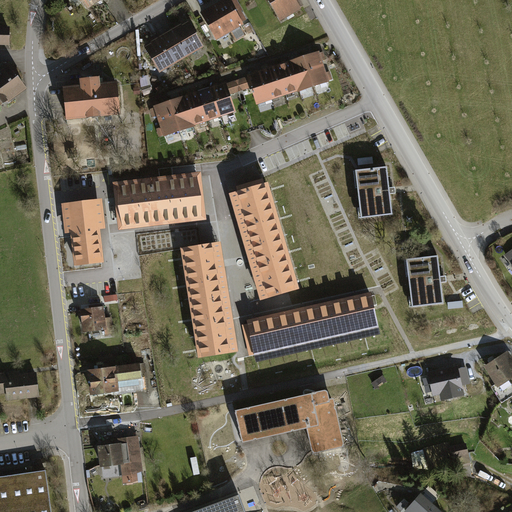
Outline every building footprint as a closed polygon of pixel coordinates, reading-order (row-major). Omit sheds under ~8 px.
[(228,0),(228,1),(227,0),(215,7),(229,31),(241,24),(241,23),(246,20),(241,10),(243,9),(237,0),(228,0)] [(268,0),(280,19),(300,8),(295,0),(268,0)] [(229,31),(215,7),(203,14),(217,38),(229,31)] [(202,47),(188,23),(167,35),(181,59),(202,47)] [(0,45),(10,46),(11,28),(0,27),(0,45)] [(181,59),(167,35),(146,47),(160,71),(181,59)] [(318,53),(304,58),(313,86),(327,81),(332,79),(329,72),(325,74),(321,61),(325,60),(323,52),(318,54),(318,53)] [(304,58),(290,63),(299,89),(299,90),(313,86),(304,58)] [(290,63),(277,67),(285,94),(299,89),(290,63)] [(0,112),(28,91),(10,66),(0,73),(0,112)] [(277,67),(263,72),(272,98),(285,94),(277,67)] [(272,98),(263,72),(249,76),(249,77),(252,87),(258,103),(272,98)] [(249,77),(225,85),(229,95),(252,87),(249,77)] [(123,117),(120,83),(104,85),(103,78),(82,80),(82,87),(64,88),(68,123),(123,117)] [(225,84),(211,89),(220,115),(234,111),(229,95),(225,85),(225,84)] [(211,89),(197,93),(206,120),(220,115),(211,89)] [(206,120),(197,93),(184,98),(193,125),(206,120)] [(193,125),(184,98),(170,102),(179,130),(193,126),(193,125)] [(179,130),(170,102),(156,107),(156,108),(152,109),(153,117),(159,115),(163,127),(157,129),(161,136),(165,134),(165,135),(179,130)] [(387,167),(359,171),(361,187),(357,188),(359,209),(363,208),(364,218),(392,215),(390,194),(396,193),(395,187),(389,188),(387,167)] [(197,177),(118,186),(122,223),(201,215),(197,177)] [(294,289),(263,184),(237,192),(268,297),(294,289)] [(107,231),(104,201),(63,205),(66,235),(72,235),(76,269),(106,265),(102,232),(107,231)] [(229,352),(212,244),(185,248),(202,357),(229,352)] [(438,256),(410,259),(412,276),(408,276),(411,297),(414,296),(416,307),(443,303),(441,283),(447,282),(446,275),(441,276),(438,256)] [(372,296),(358,299),(365,331),(379,328),(372,296)] [(358,299),(344,302),(351,334),(365,331),(358,299)] [(344,302),(331,305),(338,337),(351,334),(344,302)] [(104,305),(79,308),(82,331),(104,328),(105,333),(113,333),(112,317),(105,317),(104,305)] [(331,305),(317,308),(324,340),(338,337),(331,305)] [(317,308),(304,311),(311,343),(324,340),(317,308)] [(304,311),(290,314),(297,346),(311,343),(304,311)] [(290,314),(277,317),(284,349),(297,346),(290,314)] [(277,317),(263,320),(270,352),(284,349),(277,317)] [(263,320),(248,324),(256,355),(270,352),(263,320)] [(511,366),(505,355),(487,367),(498,384),(493,387),(502,401),(511,394),(511,387),(507,379),(511,375),(511,366)] [(140,363),(139,362),(86,369),(89,394),(116,391),(116,392),(149,388),(146,363),(140,363)] [(439,372),(430,374),(434,394),(442,392),(443,399),(463,394),(460,385),(469,383),(466,370),(458,372),(457,368),(445,371),(443,369),(440,370),(439,372)] [(0,392),(8,391),(8,399),(38,396),(36,373),(16,376),(16,373),(0,374),(0,392)] [(302,397),(236,412),(242,440),(309,425),(315,453),(343,446),(332,398),(329,399),(328,392),(327,391),(326,391),(325,390),(324,390),(302,395),(302,397)] [(119,440),(120,444),(127,443),(129,453),(139,452),(137,438),(119,440)] [(120,444),(100,446),(102,466),(122,463),(130,462),(130,468),(135,468),(141,467),(139,452),(129,453),(127,443),(120,444)] [(465,444),(451,447),(455,463),(469,460),(465,444)] [(196,456),(190,457),(194,475),(200,474),(196,456)] [(45,459),(36,460),(37,467),(46,466),(45,459)] [(130,462),(122,463),(124,481),(136,479),(135,468),(130,468),(130,462)] [(51,511),(46,470),(0,476),(0,511),(51,511)] [(249,491),(242,494),(249,506),(256,502),(249,491)] [(245,511),(238,493),(185,511),(245,511)] [(440,511),(421,495),(406,511),(407,511),(440,511)]
